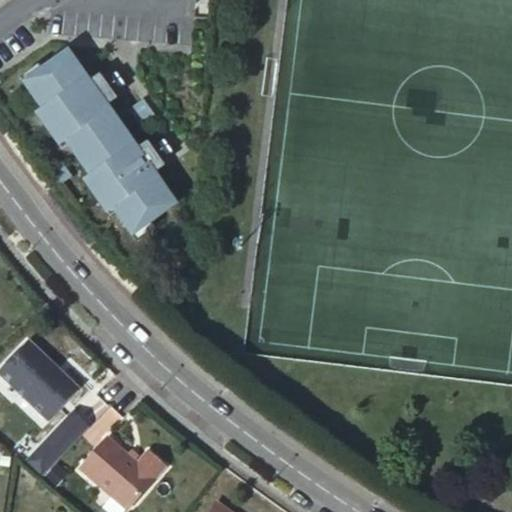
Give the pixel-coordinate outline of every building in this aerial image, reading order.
[(142,196),(158,184),(63,48),(30,71),(26,65),(18,71),(22,77),(24,75),(128,224),(127,225),(131,231),(140,226),(135,219),(151,208),(142,196)] [(142,124),(154,116),(144,102),(132,110),(142,124)] [(73,174),(62,159),(50,167),(61,183),(73,174)] [(167,197),(158,184),(142,196),(151,208),(167,197)] [(27,345),(20,352),(53,385),(60,378),(27,345)] [(0,371),(0,377),(46,424),(76,395),(60,378),(53,385),(20,352),(0,371)] [(72,442),(57,428),(30,456),(44,470),(72,442)] [(110,481),(135,501),(166,465),(150,452),(140,465),(109,438),(84,468),(106,486),(110,481)] [(131,506),(135,501),(110,481),(106,486),(131,506)] [(206,511),(235,511),(217,498),(206,511)]
